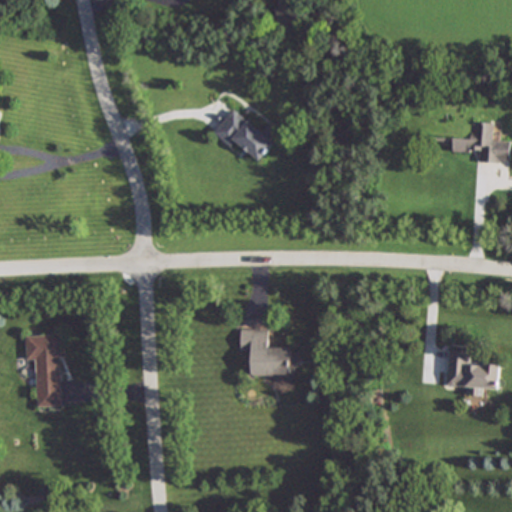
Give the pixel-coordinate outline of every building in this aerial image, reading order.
[(304,1),(277,9),(283,29),(310,21),(304,1)] [(262,161),(283,133),(268,123),(262,131),(233,108),(214,133),(233,147),(237,142),(262,161)] [(480,161),(511,162),(511,141),(493,141),(493,122),(472,122),(472,139),(453,139),(453,151),(480,152),(480,161)] [(293,374),(293,348),(270,348),(270,330),(240,330),(241,352),(252,352),(252,375),(293,374)] [(63,406),(61,334),(26,335),(27,359),(37,358),(38,406),(63,406)] [(471,351),(449,349),(447,386),(466,387),(466,395),(486,396),(487,387),(499,388),(500,364),(470,362),(471,351)]
